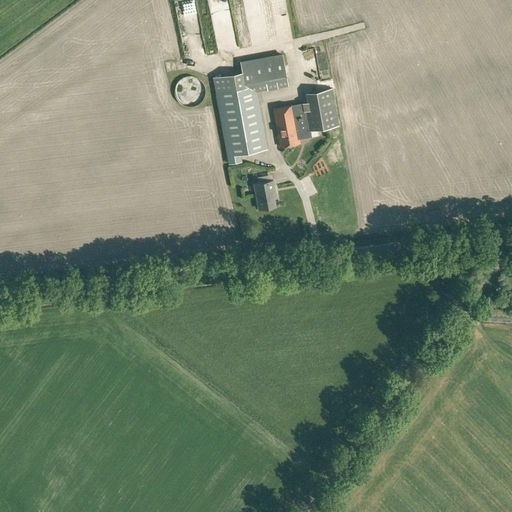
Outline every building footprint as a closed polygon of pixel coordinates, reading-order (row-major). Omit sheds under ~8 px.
[(250,5),(252,22),(269,20),(267,3),(250,5)] [(316,52),(306,55),(308,63),(318,61),(316,52)] [(216,93),(229,163),(242,161),(240,153),(267,148),(257,91),(288,85),(282,55),(241,63),(242,72),(213,77),(216,93)] [(184,105),(187,106),(189,106),(191,106),(193,106),(195,105),(197,105),(199,104),(201,102),(202,100),(204,97),(205,94),(205,92),(205,90),(204,86),(204,85),(203,84),(202,81),(200,80),(199,79),(197,78),(195,77),(192,76),(190,76),(188,76),(186,76),(184,77),(182,78),(180,79),(178,81),(177,82),(176,85),(175,87),(175,89),(174,91),(174,94),(175,96),(176,98),(177,100),(178,101),(180,103),(182,104),(184,105)] [(272,108),(279,146),(300,142),(299,138),(311,136),(310,130),(338,125),(331,87),(306,92),(309,109),(304,110),(302,103),(293,105),(272,108)] [(254,183),(259,208),(275,205),(274,198),(277,198),(274,179),(273,180),(254,183)]
